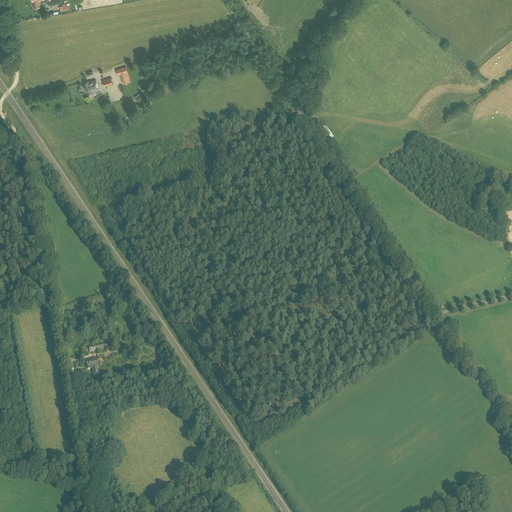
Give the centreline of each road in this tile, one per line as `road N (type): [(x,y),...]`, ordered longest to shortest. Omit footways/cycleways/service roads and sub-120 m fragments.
road 1 (unclassified): [(511,426),(225,0)]
road 2 (track): [(94,511),(33,163),(0,108)]
